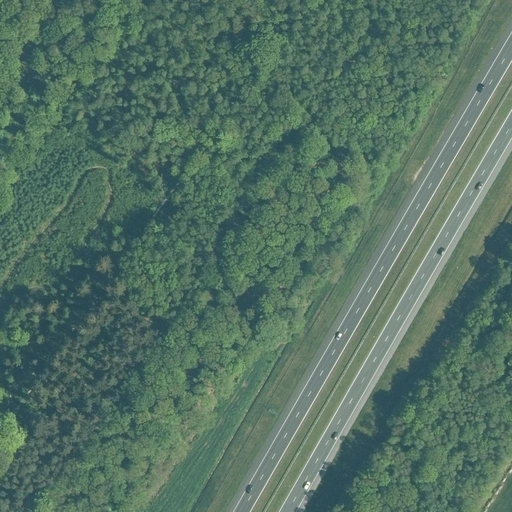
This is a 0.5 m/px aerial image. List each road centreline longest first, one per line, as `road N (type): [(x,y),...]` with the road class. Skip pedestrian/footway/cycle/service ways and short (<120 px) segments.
road 1 (motorway): [(511,46),(241,511)]
road 2 (motorway): [(287,511),(511,125)]
